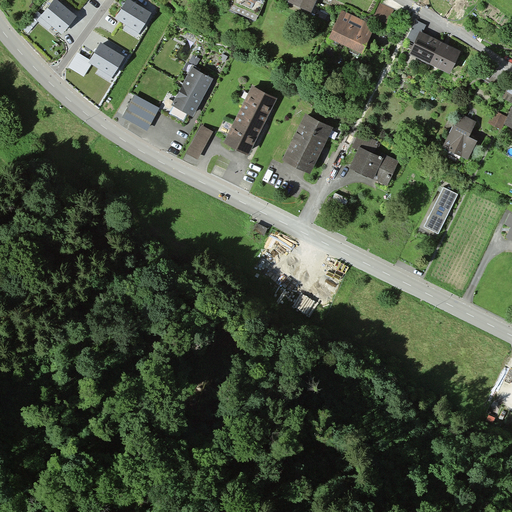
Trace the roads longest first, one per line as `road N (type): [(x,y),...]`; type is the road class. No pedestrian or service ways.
road 1 (tertiary): [(511,335),(116,136),(61,93),(0,27)]
road 2 (residential): [(511,72),(402,0)]
